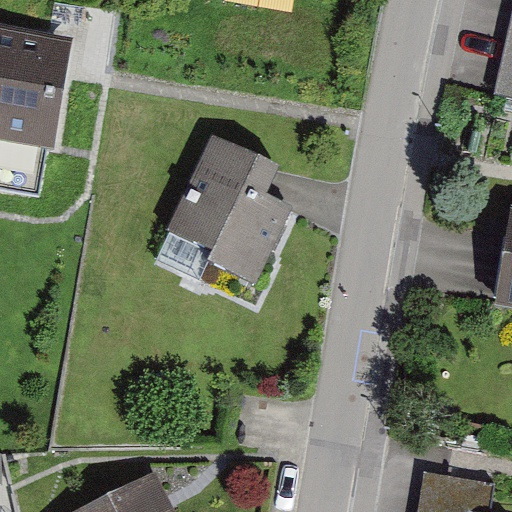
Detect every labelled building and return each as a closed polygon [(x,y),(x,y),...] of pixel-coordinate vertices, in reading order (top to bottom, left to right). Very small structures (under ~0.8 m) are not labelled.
[(86,46),(0,32),(0,143),(68,155),(86,46)] [(511,38),(499,96),(511,99),(511,38)] [(192,133),(167,120),(157,141),(182,153),(192,133)] [(291,173),(219,142),(178,237),(224,257),(219,268),(264,288),(297,213),(278,205),(291,173)] [(511,256),(502,315),(511,316),(511,256)] [(430,475),(423,511),(498,511),(502,487),(430,475)] [(178,511),(163,479),(94,511),(178,511)]
